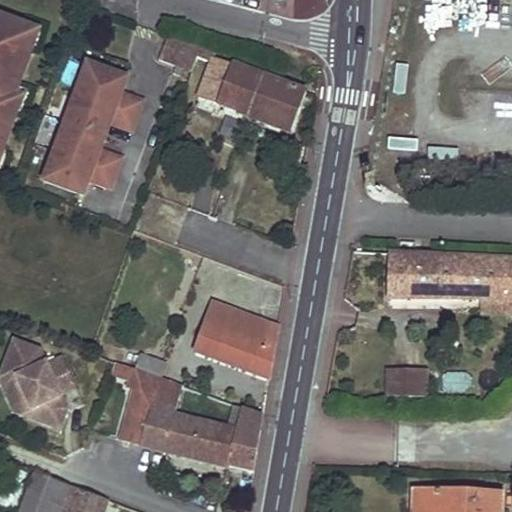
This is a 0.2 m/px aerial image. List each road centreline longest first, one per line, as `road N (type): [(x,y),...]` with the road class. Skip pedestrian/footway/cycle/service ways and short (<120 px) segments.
road 1 (secondary): [(275,511),(352,39)]
road 2 (residential): [(167,0),(352,39)]
